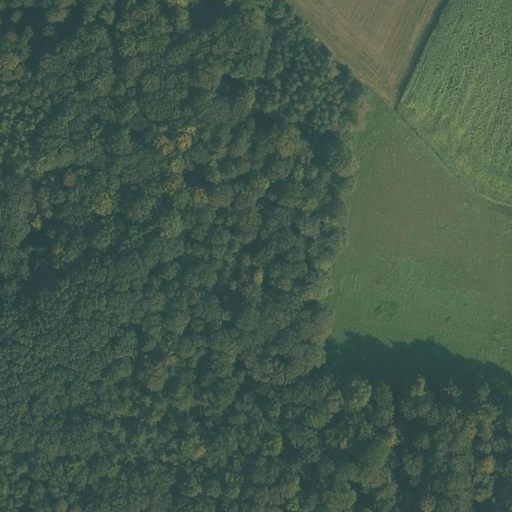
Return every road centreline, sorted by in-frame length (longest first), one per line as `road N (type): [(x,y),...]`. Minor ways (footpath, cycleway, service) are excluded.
road 1 (track): [(0,291),(190,184),(265,0)]
road 2 (track): [(0,432),(157,472),(319,491),(383,511)]
